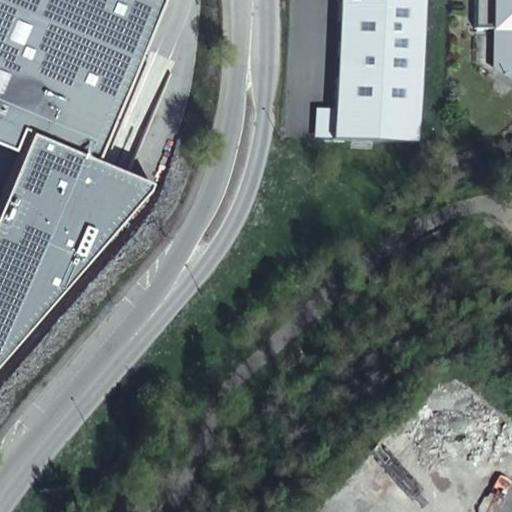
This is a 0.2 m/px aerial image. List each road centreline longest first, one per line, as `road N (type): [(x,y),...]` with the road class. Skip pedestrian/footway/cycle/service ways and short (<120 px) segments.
road 1 (residential): [(124,347),(210,259),(248,187),(265,91),(254,0)]
road 2 (residential): [(247,0),(226,149),(205,205),(124,347)]
road 3 (residential): [(124,347),(0,492)]
